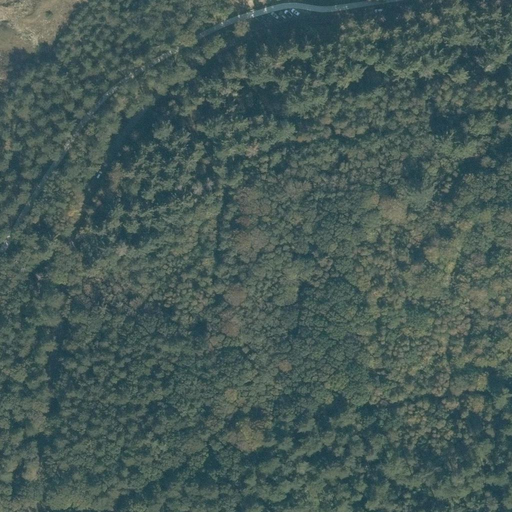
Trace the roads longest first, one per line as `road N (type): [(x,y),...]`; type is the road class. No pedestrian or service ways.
road 1 (unclassified): [(452,0),(256,32),(165,83),(123,132),(76,227),(31,511)]
road 2 (track): [(511,383),(239,422),(114,503),(33,501)]
